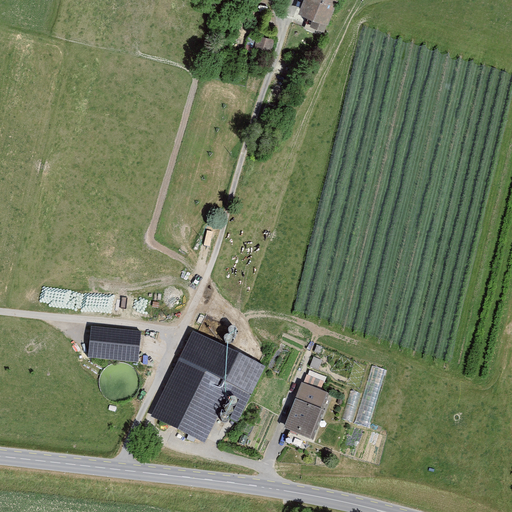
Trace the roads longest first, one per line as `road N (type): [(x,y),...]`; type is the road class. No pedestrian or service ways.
road 1 (secondary): [(0,455),(277,487),(391,511)]
road 2 (track): [(187,328),(293,13)]
road 3 (track): [(0,309),(187,328)]
road 4 (track): [(123,469),(187,328)]
